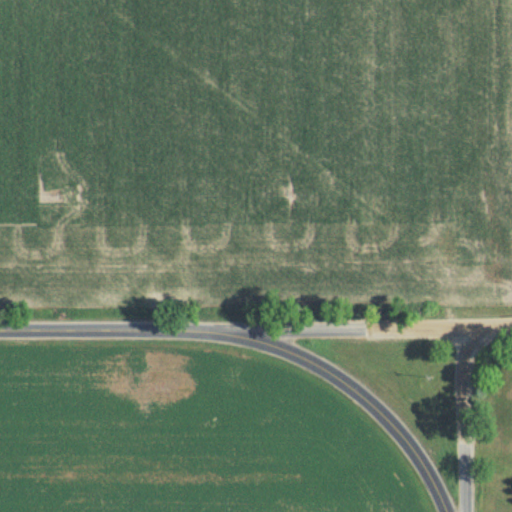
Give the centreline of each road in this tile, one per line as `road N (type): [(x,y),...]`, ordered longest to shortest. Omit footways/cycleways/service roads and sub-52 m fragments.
road 1 (residential): [(511,326),(0,326)]
road 2 (residential): [(242,327),(347,382),(413,443),(447,511)]
road 3 (residential): [(465,511),(468,326)]
